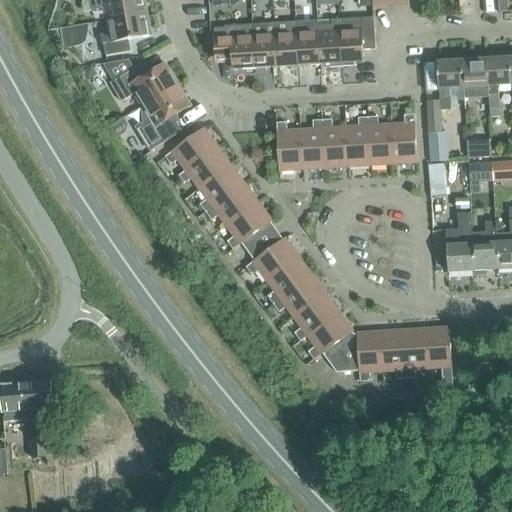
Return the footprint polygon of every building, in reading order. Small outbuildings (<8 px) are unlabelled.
[(103,0),(107,22),(146,15),(143,0),(87,0),(88,3),(103,0)] [(359,0),(360,8),(373,8),(372,0),(359,0)] [(482,0),(462,0),(463,15),(483,14),(482,0)] [(146,15),(107,22),(111,43),(103,45),(106,57),(130,53),(128,41),(150,37),(146,15)] [(339,20),(342,65),(342,68),(354,68),(354,64),(364,63),(363,52),(375,51),(373,15),(339,18),(339,20)] [(339,20),(317,21),(320,66),(342,65),(339,20)] [(317,21),(296,22),(298,67),(320,66),(317,21)] [(296,22),(274,24),(277,68),(298,67),(296,22)] [(274,24),(253,25),(255,70),(277,68),(274,24)] [(255,70),(253,25),(226,27),(226,29),(214,30),(215,60),(232,59),(233,71),(255,70)] [(501,117),(498,87),(511,87),(510,59),(485,61),(486,88),(488,88),(490,118),(501,117)] [(485,61),(461,62),(462,90),(465,89),(466,109),(475,109),(473,89),(486,88),(485,61)] [(437,91),(439,91),(440,102),(427,103),(428,136),(429,164),(448,163),(447,134),(443,134),(441,112),(451,111),(451,98),(450,98),(450,90),(462,90),(461,62),(435,64),(437,91)] [(113,83),(110,85),(121,103),(136,94),(143,107),(178,86),(165,66),(146,77),(140,67),(134,70),(113,83)] [(91,68),(83,73),(87,81),(95,76),(91,68)] [(144,124),(137,129),(151,152),(182,133),(176,124),(180,122),(176,116),(190,107),(178,86),(143,107),(145,110),(141,111),(142,121),(144,124)] [(404,125),(391,126),(394,166),(417,164),(415,125),(414,125),(414,116),(404,117),(404,125)] [(378,118),(368,119),(371,167),(394,166),(391,126),(378,127),(378,118)] [(109,128),(116,139),(126,133),(128,125),(124,119),(109,128)] [(359,128),(346,129),(348,169),(371,167),(368,119),(358,119),(359,128)] [(332,121),(322,122),(325,170),(348,169),(346,129),(332,129),(332,121)] [(313,131),(300,131),(303,171),(325,170),(322,122),(312,122),(313,131)] [(303,171),(300,131),(287,132),(286,124),(276,124),(277,133),(279,173),(303,171)] [(178,161),(185,172),(218,149),(204,129),(172,153),(172,154),(165,159),(171,167),(178,161)] [(491,140),(467,141),(468,158),(492,157),(491,140)] [(191,180),(199,191),(231,167),(218,149),(185,172),(179,177),(184,185),(191,180)] [(140,154),(130,160),(133,164),(142,158),(140,154)] [(492,164),(493,183),(511,181),(511,161),(492,163),(492,164)] [(492,163),(468,165),(469,184),(480,184),(493,183),(492,164),(492,163)] [(446,195),(444,164),(428,166),(430,196),(446,195)] [(200,206),(206,214),(245,186),(231,167),(199,191),(207,201),(200,206)] [(218,217),(226,227),(259,204),(245,186),(206,214),(211,222),(218,217)] [(469,198),(455,199),(456,209),(469,209),(469,198)] [(242,245),(271,224),(272,223),(259,204),(226,227),(234,238),(227,243),(233,251),(240,246),(242,245)] [(511,233),(496,234),(497,244),(496,244),(497,271),(511,270),(511,208),(509,208),(510,221),(511,233)] [(486,233),(472,234),(473,246),(472,246),(473,273),(497,271),(496,244),(497,244),(496,234),(495,223),(485,224),(486,233)] [(242,245),(254,262),(283,241),(271,224),(242,245)] [(473,273),(472,246),(473,246),(472,234),(472,224),(451,226),(452,247),(447,247),(448,274),(473,273)] [(259,272),(266,282),(299,259),(285,240),(283,241),(254,262),(252,263),(253,264),(246,269),(252,277),(259,272)] [(267,298),(273,306),(312,277),(299,259),(266,282),(274,293),(267,298)] [(286,309),(294,319),(326,296),(312,277),(273,306),(279,314),(286,309)] [(300,342),(307,338),(339,314),(326,296),(294,319),(301,330),(294,335),(300,342)] [(323,355),(352,334),(353,333),(339,314),(307,338),(315,348),(308,353),(314,361),(321,356),(323,355)] [(449,329),(426,330),(428,370),(442,369),(442,378),(452,377),(451,369),(452,369),(449,329)] [(426,330),(403,332),(406,380),(416,380),(415,371),(428,370),(426,330)] [(403,332),(380,333),(383,373),(396,372),(396,381),(406,380),(403,332)] [(357,337),(359,373),(359,375),(360,375),(360,383),(370,382),(370,374),(383,373),(380,333),(357,335),(357,337)] [(336,374),(359,373),(357,337),(352,334),(323,355),(336,374)] [(3,415),(4,423),(27,422),(27,413),(31,413),(31,421),(53,420),(53,412),(50,384),(1,387),(3,415)] [(30,439),(32,460),(47,459),(46,438),(30,439)]
